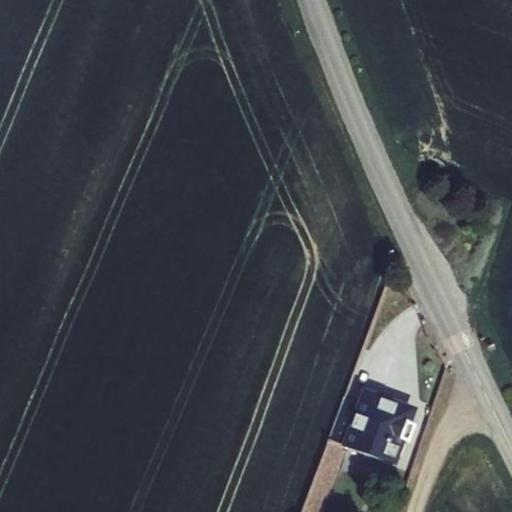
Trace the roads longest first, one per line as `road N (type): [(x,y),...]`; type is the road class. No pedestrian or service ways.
road 1 (tertiary): [(511,450),(375,168),(310,0)]
road 2 (track): [(480,384),(441,439),(414,511)]
